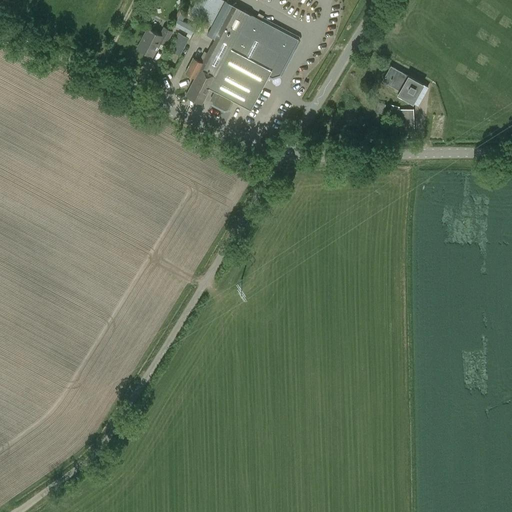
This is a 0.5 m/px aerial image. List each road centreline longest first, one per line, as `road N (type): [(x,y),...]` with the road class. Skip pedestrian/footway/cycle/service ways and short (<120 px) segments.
road 1 (unclassified): [(21,511),(93,461),(115,434),(281,155)]
road 2 (tertiary): [(281,155),(228,139),(0,20)]
road 3 (tertiary): [(511,152),(281,155)]
road 4 (unclassified): [(281,155),(377,0)]
